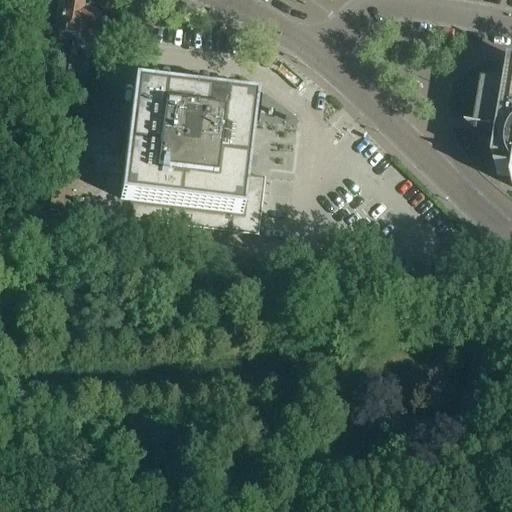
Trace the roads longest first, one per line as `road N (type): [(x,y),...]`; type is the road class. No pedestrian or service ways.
road 1 (tertiary): [(511,243),(317,57)]
road 2 (tertiary): [(317,57),(360,18),(391,8),(511,26)]
